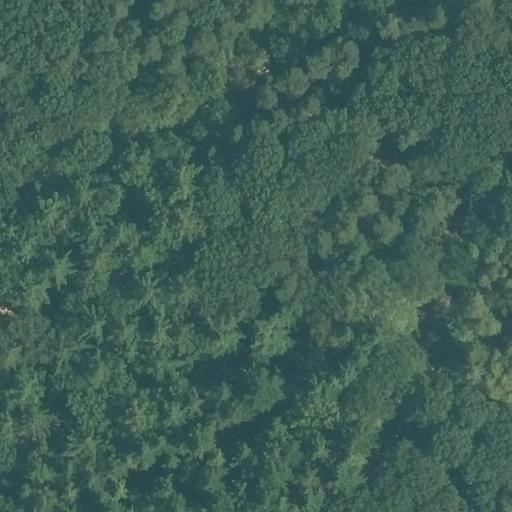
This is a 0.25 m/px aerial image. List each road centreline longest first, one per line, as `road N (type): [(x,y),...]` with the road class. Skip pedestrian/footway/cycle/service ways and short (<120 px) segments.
road 1 (unclassified): [(359,511),(420,384),(471,111),(507,0)]
road 2 (track): [(405,0),(0,212)]
